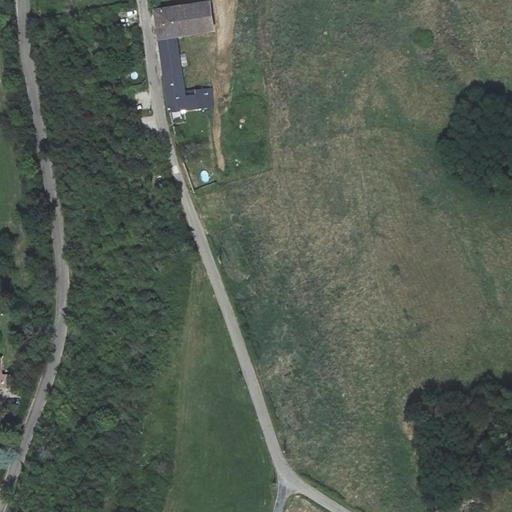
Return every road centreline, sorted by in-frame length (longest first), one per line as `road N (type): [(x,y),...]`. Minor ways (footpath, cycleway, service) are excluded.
road 1 (unclassified): [(0,507),(50,368),(62,299),(22,0)]
road 2 (unclassified): [(142,0),(175,169),(288,474)]
